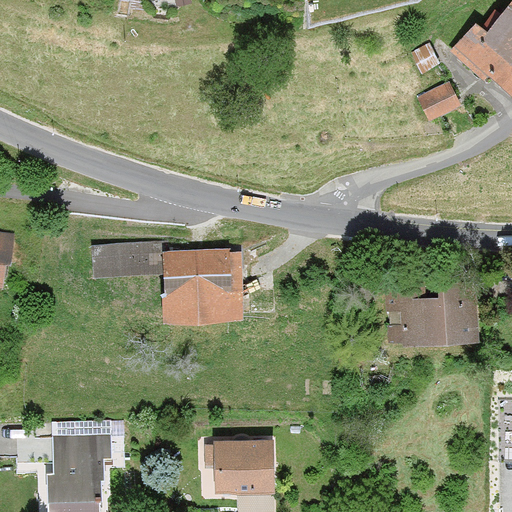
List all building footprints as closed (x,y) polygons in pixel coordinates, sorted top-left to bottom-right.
[(511,5),(506,0),(505,0),(485,29),(474,20),(451,50),(466,62),(467,61),(511,96),(511,5)] [(408,52),(419,75),(439,66),(428,42),(408,52)] [(427,121),(460,106),(447,78),(414,93),(427,121)] [(12,230),(0,229),(0,282),(10,283),(12,230)] [(161,323),(242,323),(241,247),(161,248),(162,239),(92,238),(91,276),(161,277),(161,323)] [(389,345),(478,342),(476,280),(387,283),(389,345)] [(108,416),(46,418),(47,511),(98,511),(98,494),(110,494),(108,416)] [(212,491),(274,490),(273,433),(211,434),(212,491)]
